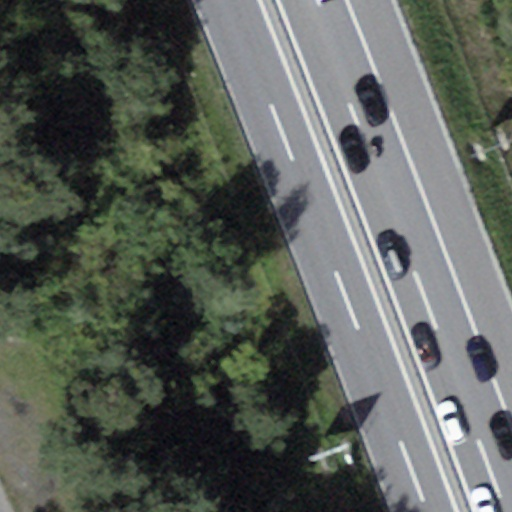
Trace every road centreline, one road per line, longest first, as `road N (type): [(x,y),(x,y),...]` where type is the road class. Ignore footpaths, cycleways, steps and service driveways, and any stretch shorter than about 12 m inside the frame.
road 1 (trunk): [(226,0),(432,511)]
road 2 (trunk): [(511,502),(314,0)]
